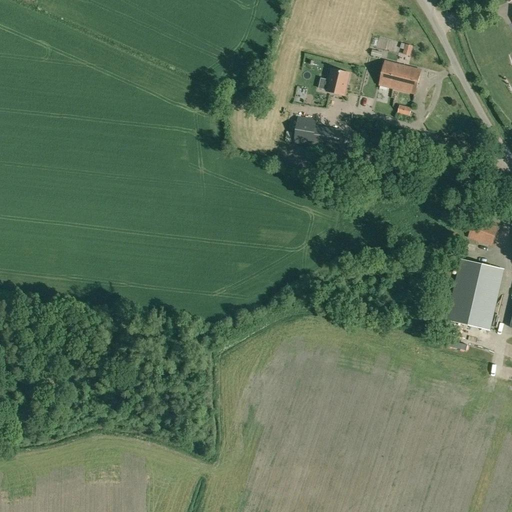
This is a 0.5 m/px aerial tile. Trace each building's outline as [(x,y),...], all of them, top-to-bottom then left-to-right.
[(410,55),(412,46),(407,44),(404,53),(410,55)] [(379,85),(396,89),(415,94),(421,70),(402,66),(385,61),(379,85)] [(326,92),(344,96),(349,74),(332,70),(326,92)] [(411,109),(398,106),(397,113),(409,116),(411,109)] [(294,143),(295,143),(312,146),(338,150),(341,130),(315,126),(316,120),(298,117),(294,143)] [(483,215),(491,218),(496,206),(500,207),(507,190),(494,186),(483,215)] [(492,246),(498,228),(481,221),(475,219),(471,230),(468,237),(492,246)] [(504,270),(461,260),(447,320),(489,330),(504,270)]
